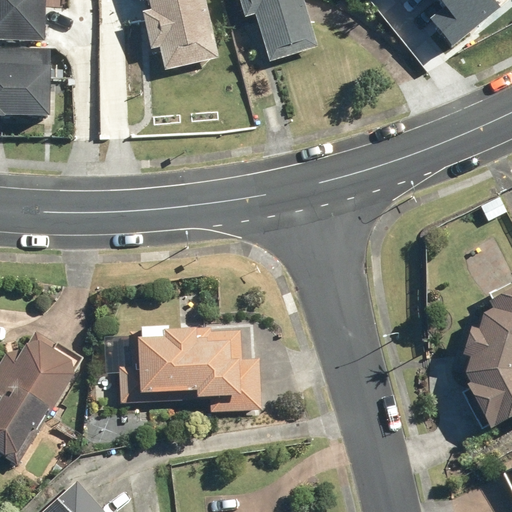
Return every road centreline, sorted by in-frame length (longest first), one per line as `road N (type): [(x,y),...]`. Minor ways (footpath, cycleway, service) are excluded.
road 1 (residential): [(313,185),(386,511)]
road 2 (tertiary): [(0,209),(115,213),(313,185)]
road 3 (tertiary): [(313,185),(511,112)]
